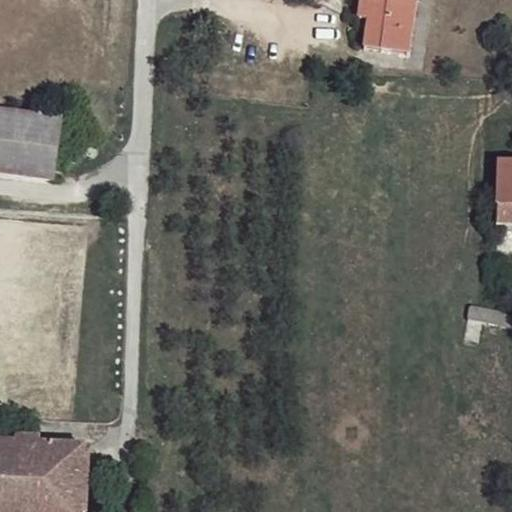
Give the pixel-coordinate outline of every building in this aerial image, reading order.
[(361,0),(359,17),(369,20),(371,0),(361,0)] [(371,0),(369,20),(365,47),(408,53),(415,0),(371,0)] [(0,110),(0,122),(60,134),(61,119),(0,110)] [(60,134),(0,122),(0,170),(54,177),(60,134)] [(511,163),(500,164),(498,206),(511,207),(511,163)] [(0,442),(0,511),(78,511),(81,445),(35,443),(0,442)]
